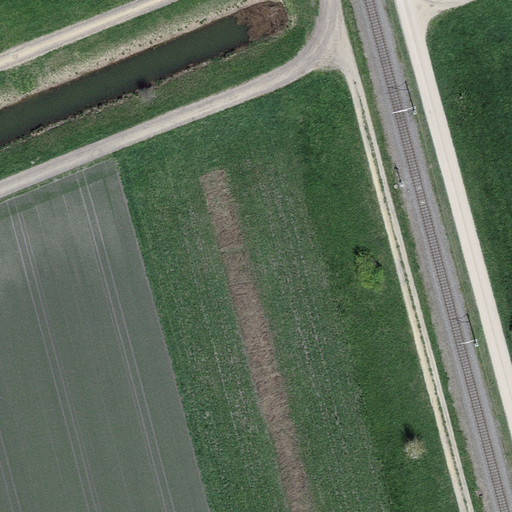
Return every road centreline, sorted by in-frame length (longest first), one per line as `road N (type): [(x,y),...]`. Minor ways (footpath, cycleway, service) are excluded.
road 1 (track): [(468,511),(346,51)]
road 2 (track): [(511,405),(411,24)]
road 3 (track): [(346,51),(0,189)]
road 4 (track): [(156,0),(0,64)]
